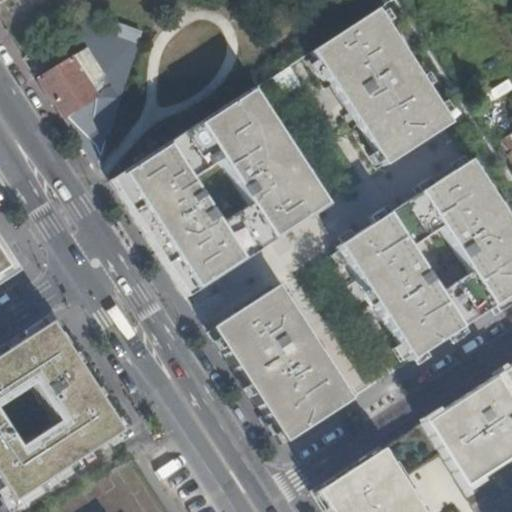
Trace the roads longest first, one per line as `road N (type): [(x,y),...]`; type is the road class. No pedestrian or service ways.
road 1 (primary): [(258,495),(0,92)]
road 2 (residential): [(258,495),(511,336)]
road 3 (primary): [(79,277),(232,511)]
road 4 (primary): [(0,156),(79,277)]
